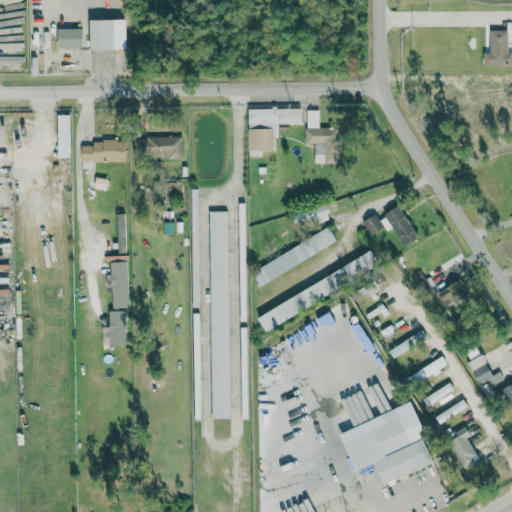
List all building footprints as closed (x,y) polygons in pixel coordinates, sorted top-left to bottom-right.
[(91,49),(126,49),(126,19),(90,19),(91,49)] [(82,28),(58,28),(57,47),(82,48),(82,28)] [(490,30),(507,30),(507,52),(511,52),(511,64),(483,65),(483,52),(490,52),(490,30)] [(249,150),(274,150),(274,137),(278,137),(278,124),(301,124),(300,108),(248,109),(249,150)] [(315,163),(339,163),(338,127),(319,127),(319,109),(306,109),(306,143),(314,143),(315,163)] [(70,158),(70,114),(57,114),(58,158),(70,158)] [(182,137),(134,137),(134,156),(182,155),(182,137)] [(126,161),(126,140),(93,140),(93,145),(81,146),(82,169),(95,169),(95,162),(126,161)] [(326,205),(305,211),(310,225),(330,219),(326,205)] [(371,236),(392,225),(404,246),(419,238),(400,205),(378,218),(376,214),(363,221),(371,236)] [(209,211),(212,418),(230,418),(228,211),(209,211)] [(117,253),(126,252),(125,213),(116,213),(117,253)] [(251,270),(259,284),(337,242),(329,228),(251,270)] [(112,307),(129,306),(127,261),(111,261),(112,307)] [(468,294),(459,279),(437,292),(447,308),(468,294)] [(410,321),(407,315),(379,328),(382,334),(410,321)] [(389,349),(393,357),(427,338),(423,330),(389,349)] [(488,380),(490,386),(504,380),(500,371),(491,375),(482,353),(476,355),(473,348),(466,351),(470,361),(468,362),(478,385),(488,380)] [(407,376),(412,385),(448,367),(443,357),(407,376)] [(454,389),(449,382),(423,399),(428,406),(454,389)] [(511,407),(511,383),(501,389),(510,408),(511,407)] [(468,408),(464,400),(434,415),(438,423),(468,408)] [(435,463),(411,403),(340,432),(356,471),(375,463),(383,483),(435,463)] [(467,437),(471,435),(465,425),(446,436),(463,466),(478,457),(467,437)]
